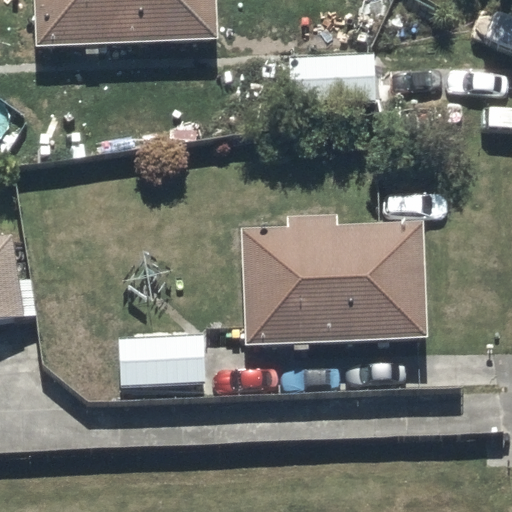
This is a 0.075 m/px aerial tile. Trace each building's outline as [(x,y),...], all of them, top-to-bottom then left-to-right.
[(30,0),(32,63),(83,62),(83,71),(96,70),(96,62),(215,59),(213,0),(30,0)] [(287,73),(289,123),(373,120),(371,69),(287,73)] [(243,244),(244,360),(425,358),(423,242),(336,243),(336,229),(287,230),(287,243),(243,244)] [(0,335),(20,333),(12,251),(0,252),(0,335)] [(117,353),(117,400),(201,399),(200,352),(117,353)]
